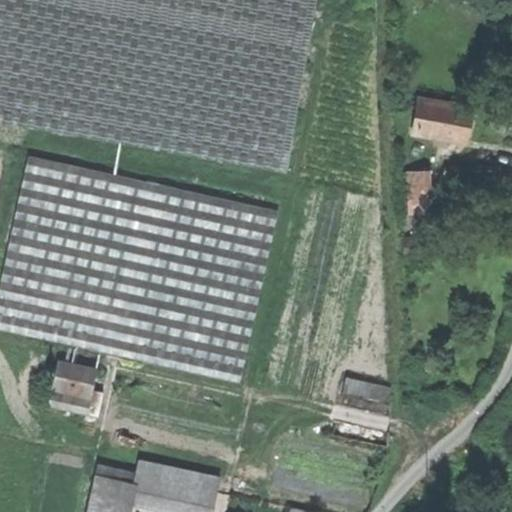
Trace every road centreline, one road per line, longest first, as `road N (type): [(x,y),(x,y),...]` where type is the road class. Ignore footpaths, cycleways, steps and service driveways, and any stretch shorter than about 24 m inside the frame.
road 1 (track): [(382,511),(406,393),(385,0)]
road 2 (residential): [(385,511),(511,381)]
